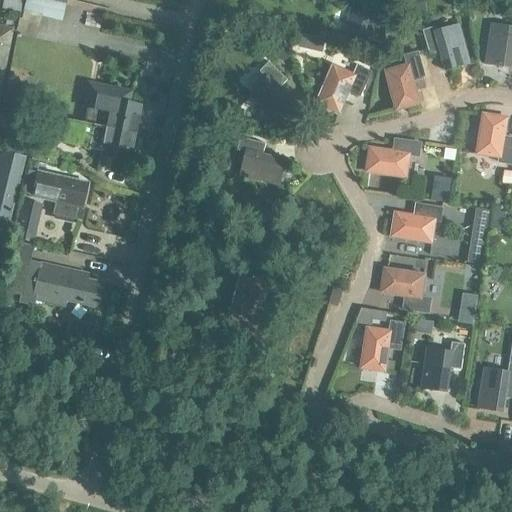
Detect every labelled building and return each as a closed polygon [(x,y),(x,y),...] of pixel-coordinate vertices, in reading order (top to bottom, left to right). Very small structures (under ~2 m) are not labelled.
[(27,0),(25,12),(41,16),(45,0),(27,0)] [(424,0),(412,0),(409,1),(414,16),(428,12),(424,0)] [(377,18),(365,15),(351,12),(346,32),(373,39),(377,18)] [(24,13),(22,19),(40,24),(41,17),(24,13)] [(485,65),(509,69),(511,47),(511,28),(491,26),(485,65)] [(421,32),(428,56),(440,53),(445,72),(468,65),(457,27),(435,33),(434,28),(421,32)] [(0,75),(9,31),(0,29),(0,75)] [(302,35),(299,48),(323,54),(326,40),(302,35)] [(285,47),(277,51),(282,62),(290,58),(285,47)] [(385,73),(396,112),(418,105),(412,82),(423,79),(417,54),(404,58),(406,67),(385,73)] [(267,64),(258,74),(265,80),(250,96),(279,124),(295,107),(278,91),(286,82),(267,64)] [(339,113),(349,91),(360,96),(370,72),(358,67),(354,76),(333,66),(317,103),(339,113)] [(65,118),(65,119),(133,134),(136,122),(139,123),(142,110),(139,109),(139,106),(127,103),(129,92),(94,84),(89,107),(87,106),(83,122),(65,118)] [(21,85),(9,93),(19,109),(32,101),(21,85)] [(235,119),(251,129),(259,118),(243,107),(235,119)] [(0,129),(19,133),(21,134),(25,114),(0,108),(0,129)] [(482,116),(476,155),(498,159),(498,164),(511,166),(511,158),(511,139),(503,138),(506,119),(482,116)] [(133,134),(65,119),(60,142),(99,150),(98,155),(111,158),(113,148),(130,151),(133,134)] [(45,153),(45,149),(47,144),(22,139),(21,148),(34,150),(32,161),(43,163),(45,153)] [(285,163),(261,157),(264,146),(239,139),(236,152),(245,155),(240,177),(279,187),(285,163)] [(369,150),(366,174),(405,179),(408,157),(418,158),(420,145),(394,141),(393,153),(369,150)] [(446,149),(445,160),(455,162),(457,151),(446,149)] [(1,152),(0,155),(0,231),(7,234),(25,158),(1,152)] [(453,176),(456,164),(443,161),(440,173),(453,176)] [(511,172),(505,172),(503,184),(511,185),(511,172)] [(27,173),(22,193),(30,195),(30,196),(57,202),(54,215),(75,219),(78,207),(79,207),(84,184),(35,173),(35,174),(27,173)] [(439,220),(441,207),(415,203),(414,215),(395,212),(391,235),(430,241),(431,242),(434,221),(434,219),(439,220)] [(35,228),(19,225),(15,240),(32,244),(35,228)] [(471,248),(469,258),(482,260),(484,250),(471,248)] [(15,260),(7,294),(20,297),(19,305),(34,308),(36,301),(64,307),(65,301),(97,308),(102,284),(70,278),(71,272),(38,265),(30,263),(15,260)] [(385,271),(381,294),(405,298),(403,311),(428,315),(431,301),(421,299),(424,277),(385,271)] [(242,277),(234,304),(261,312),(268,285),(260,282),(260,280),(254,278),(254,280),(242,277)] [(344,293),(334,290),(330,304),(340,307),(344,293)] [(461,310),(459,323),(474,326),(476,312),(461,310)] [(375,311),(374,321),(386,323),(388,313),(375,311)] [(404,326),(403,326),(391,324),(389,334),(367,330),(361,370),(384,373),(388,350),(400,351),(404,326)] [(446,393),(449,369),(461,371),(465,346),(451,344),(450,353),(428,350),(422,390),(446,393)] [(481,411),(505,414),(508,390),(511,390),(511,364),(511,365),(509,374),(487,371),(481,411)]
